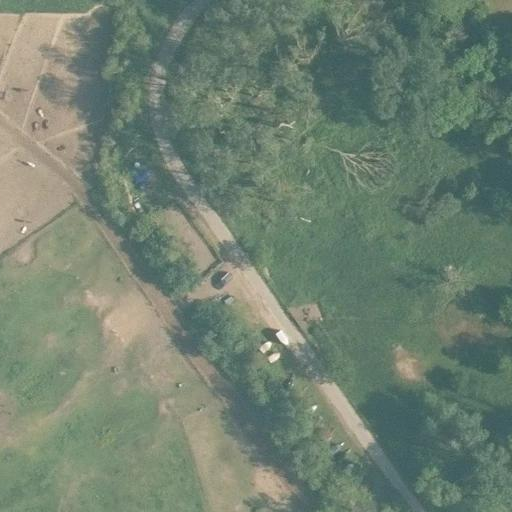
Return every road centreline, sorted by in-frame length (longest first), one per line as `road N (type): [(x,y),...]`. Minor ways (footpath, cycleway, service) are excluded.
road 1 (unclassified): [(415,511),(162,140),(152,105),(154,47),(194,0)]
road 2 (track): [(241,260),(163,308),(77,189),(0,126)]
road 3 (track): [(163,308),(303,511)]
